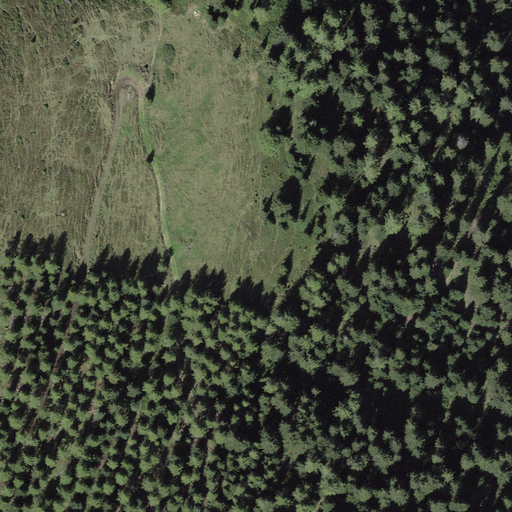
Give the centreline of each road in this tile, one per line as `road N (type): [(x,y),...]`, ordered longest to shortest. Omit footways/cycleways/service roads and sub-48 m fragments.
road 1 (track): [(195,511),(139,88)]
road 2 (track): [(139,88),(130,81),(117,89),(106,169),(78,259),(0,437)]
